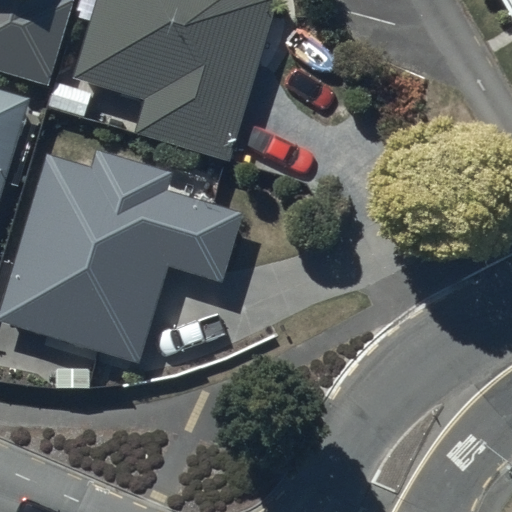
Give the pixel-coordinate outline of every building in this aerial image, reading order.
[(0,0),(0,74),(52,89),(78,3),(66,0),(0,0)] [(281,0),(102,0),(78,84),(148,104),(138,137),(233,165),(281,0)] [(511,0),(501,0),(511,18),(511,0)] [(0,216),(34,104),(0,94),(0,216)] [(99,155),(95,171),(49,159),(3,328),(144,366),(170,268),(225,283),(244,213),(172,194),(176,176),(99,155)]
